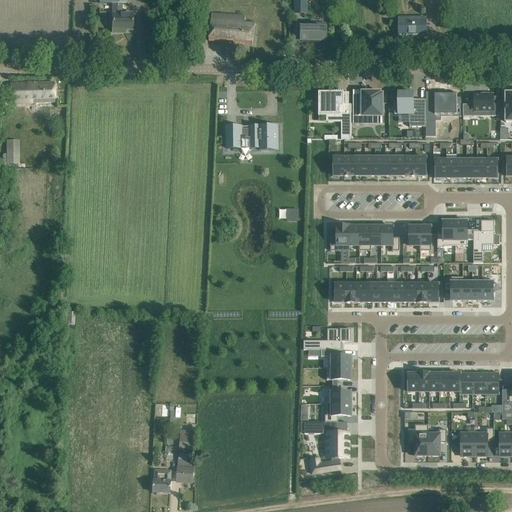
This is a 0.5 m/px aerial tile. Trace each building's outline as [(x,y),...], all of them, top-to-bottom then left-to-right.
[(126,0),(99,0),(100,4),(112,4),(112,14),(112,33),(121,33),(121,30),(132,30),(132,14),(122,14),(122,4),(127,4),(126,0)] [(296,0),(296,14),(305,14),(305,0),(296,0)] [(245,17),(212,15),(209,41),(225,43),(225,41),(234,42),(233,44),(252,46),(255,25),(244,24),(245,17)] [(426,19),(399,19),(399,37),(426,37),(426,19)] [(307,29),(302,28),(302,42),(326,42),(326,24),(307,23),(307,29)] [(54,82),(10,84),(11,105),(55,104),(54,82)] [(395,103),(395,115),(410,115),(410,123),(410,128),(426,128),(426,104),(413,104),(413,93),(407,93),(407,92),(398,92),(398,103),(395,103)] [(319,98),(319,106),(319,115),(319,120),(320,120),(320,115),(326,115),(337,115),(337,120),(341,120),(341,123),(341,140),(342,140),(351,140),(351,114),(351,105),(349,105),(343,105),(343,93),(338,93),(328,93),(324,93),(324,94),(319,94),(319,98)] [(469,105),(463,105),(463,117),(474,117),(475,117),(475,112),(499,111),(499,114),(500,114),(500,97),(494,97),(494,94),(490,94),(488,94),(488,96),(484,96),(484,95),(481,96),(474,96),(474,102),(469,102),(469,105)] [(426,116),(426,128),(440,128),(440,118),(450,118),(450,100),(440,100),(440,108),(432,108),(432,116),(426,116)] [(354,113),(354,133),(364,133),(364,127),(384,127),(384,105),(382,105),(382,103),(364,103),(364,113),(354,113)] [(243,127),(226,127),(226,128),(227,128),(227,149),(241,149),(241,139),(251,139),(251,149),(259,149),(259,151),(277,151),(277,127),(278,127),(277,127),(249,127),(249,129),(243,130),(243,127)] [(7,140),(7,153),(3,153),(3,163),(18,163),(18,146),(21,146),(21,140),(7,140)] [(446,161),(446,179),(456,179),(456,161),(456,155),(446,155),(446,161)] [(334,159),(334,177),(344,177),(344,159),(334,159)] [(344,159),(344,177),(350,177),(354,177),(354,159),(344,159)] [(354,159),(354,177),(365,177),(365,159),(354,159)] [(365,177),(375,177),(375,159),(365,159),(365,177)] [(375,159),(375,177),(385,177),(385,159),(375,159)] [(385,159),(385,177),(395,177),(396,177),(396,159),(385,159)] [(396,159),(396,177),(406,177),(406,159),(396,159)] [(406,159),(406,177),(411,177),(416,177),(416,159),(406,159)] [(416,159),(416,177),(427,177),(427,159),(416,159)] [(436,161),(436,179),(446,179),(446,161),(436,161)] [(456,179),(456,180),(457,180),(457,179),(467,179),(467,161),(456,161),(456,179)] [(467,161),(467,179),(477,179),(477,180),(477,161),(467,161)] [(477,161),(477,180),(477,179),(488,179),(488,161),(477,161)] [(488,161),(488,179),(498,179),(498,161),(488,161)] [(443,236),(437,236),(438,249),(444,248),(444,247),(455,247),(455,222),(443,222),(443,236)] [(467,222),(455,222),(455,247),(467,247),(467,241),(473,241),(473,236),(467,236),(467,222)] [(473,241),(474,264),(483,264),(483,252),(493,252),(493,246),(499,246),(499,237),(494,237),(494,222),(481,222),(481,231),(481,232),(473,232),(473,236),(473,241)] [(331,239),(331,252),(341,252),(341,264),(349,264),(349,259),(349,252),(349,227),(337,227),(337,239),(331,239)] [(349,227),(349,252),(349,247),(359,247),(359,252),(360,252),(360,228),(349,228),(349,227)] [(370,228),(360,228),(360,252),(370,252),(370,228)] [(370,228),(370,252),(371,252),(371,247),(381,247),(381,228),(370,228)] [(381,228),(381,247),(392,247),(392,252),(399,252),(400,239),(393,239),(393,228),(381,228)] [(410,228),(410,247),(420,247),(420,252),(420,228),(410,228)] [(420,228),(420,252),(431,252),(431,228),(421,228),(420,228)] [(446,285),(445,290),(451,290),(451,302),(463,302),(463,278),(452,278),(452,285),(446,285)] [(463,278),(463,302),(472,302),(472,280),(472,283),(463,283),(463,278)] [(472,280),(472,302),(482,302),(482,281),(472,280)] [(482,281),(482,302),(493,302),(493,290),(499,290),(499,285),(493,285),(493,281),(482,281)] [(346,285),(336,285),(336,303),(346,303),(346,304),(346,285)] [(357,285),(346,285),(346,304),(356,304),(357,285)] [(367,285),(357,285),(356,304),(357,304),(357,303),(367,303),(367,285)] [(377,285),(367,285),(367,303),(377,303),(377,285)] [(387,285),(377,285),(377,303),(387,303),(387,285)] [(397,285),(387,285),(387,303),(397,303),(397,285)] [(408,285),(397,285),(397,303),(407,303),(408,285)] [(418,285),(408,285),(407,303),(417,303),(417,304),(418,304),(418,285)] [(428,285),(418,285),(418,304),(428,304),(428,285)] [(439,285),(428,285),(428,304),(428,303),(439,303),(439,285)] [(304,342),(304,351),(328,351),(338,351),(341,351),(341,343),(343,343),(352,343),(351,330),(328,330),(327,330),(327,342),(304,342)] [(327,369),(352,369),(351,357),(338,357),(338,351),(328,351),(328,357),(327,357),(327,369)] [(327,369),(327,381),(333,381),(333,387),(338,387),(338,381),(352,381),(352,369),(327,369)] [(408,375),(408,393),(419,393),(419,374),(419,375),(408,375)] [(419,374),(419,393),(429,393),(429,374),(419,374)] [(429,374),(429,393),(440,393),(440,375),(439,375),(430,375),(430,374),(429,374)] [(440,375),(440,393),(450,393),(450,375),(440,375)] [(450,375),(450,393),(460,393),(460,395),(460,375),(450,375)] [(460,375),(460,395),(473,395),(473,375),(472,375),(460,375)] [(473,375),(473,395),(485,395),(485,375),(473,375)] [(485,375),(485,395),(498,395),(498,375),(486,375),(485,375)] [(327,393),(327,405),(352,405),(351,393),(338,393),(338,387),(333,387),(333,393),(327,393)] [(502,413),(502,420),(507,420),(511,420),(511,404),(511,403),(511,390),(509,391),(502,391),(502,407),(502,413)] [(325,416),(325,423),(337,423),(338,423),(338,417),(352,417),(352,405),(327,405),(327,416),(325,416)] [(304,423),(304,433),(304,435),(325,435),(327,435),(332,435),(332,458),(332,462),(328,463),(320,464),(319,460),(310,461),(312,475),(341,471),(340,461),(339,461),(339,459),(349,459),(349,456),(350,456),(350,455),(349,455),(349,453),(350,453),(350,452),(349,452),(349,448),(350,448),(349,448),(349,445),(350,445),(349,445),(349,441),(350,441),(349,441),(349,438),(350,438),(349,438),(349,434),(337,434),(337,423),(325,423),(304,423)] [(409,431),(409,444),(415,444),(415,457),(428,457),(428,433),(428,426),(415,426),(415,431),(409,431)] [(461,434),(461,457),(474,457),(474,434),(474,428),(468,428),(468,434),(461,434)] [(474,434),(474,457),(475,457),(488,457),(488,442),(494,442),(494,429),(487,430),(487,434),(474,434)] [(179,452),(194,453),(195,431),(180,431),(179,452)] [(428,433),(428,457),(440,457),(440,444),(447,444),(446,431),(439,431),(439,433),(428,433)] [(500,456),(500,457),(511,457),(511,434),(500,434),(500,456)] [(194,463),(193,463),(192,455),(179,454),(178,462),(177,482),(193,483),(194,463)] [(172,472),(154,471),(153,493),(170,494),(172,472)]
